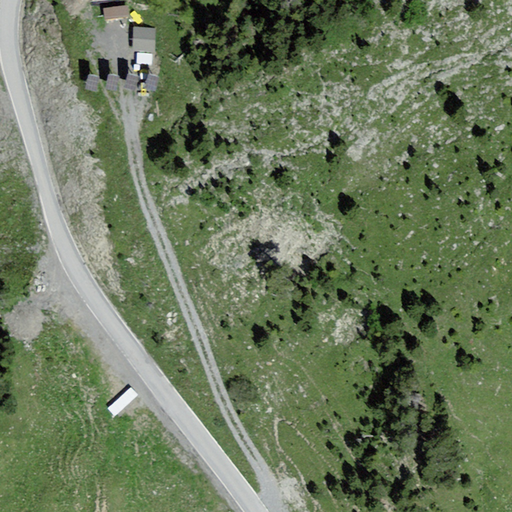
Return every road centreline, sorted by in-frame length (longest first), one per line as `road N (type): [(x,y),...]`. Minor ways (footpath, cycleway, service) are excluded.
road 1 (tertiary): [(11,0),(10,66),(69,257),(256,511)]
road 2 (track): [(123,100),(142,197),(210,371),(262,477),(269,511)]
